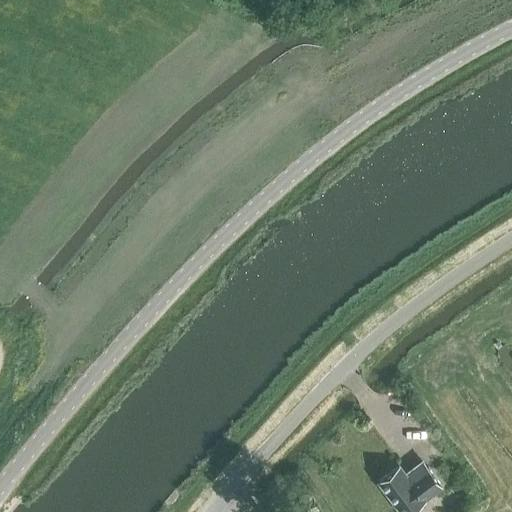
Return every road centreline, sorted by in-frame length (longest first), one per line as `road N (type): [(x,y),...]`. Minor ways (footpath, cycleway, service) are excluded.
road 1 (unclassified): [(0,495),(110,363),(270,195),(410,88),(511,30)]
road 2 (tertiary): [(212,511),(381,329),(511,241)]
